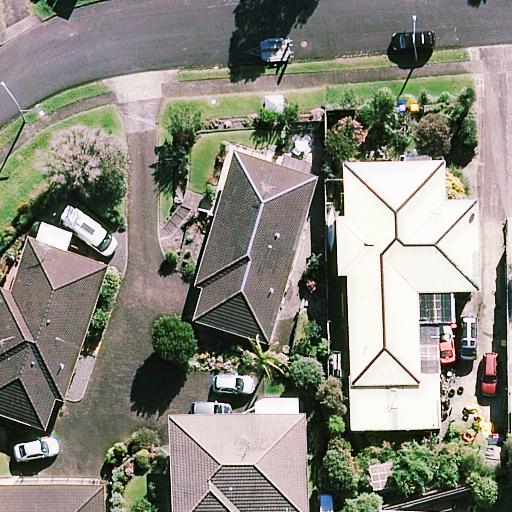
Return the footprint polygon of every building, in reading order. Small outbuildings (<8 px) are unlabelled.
[(319,178),(238,154),(201,284),(209,286),(198,324),(271,345),(319,178)] [(446,207),(447,168),(348,166),(346,279),(353,279),(351,430),(440,431),(441,372),(420,371),(421,326),(455,327),(456,293),(480,294),(481,207),(446,207)] [(78,240),(45,229),(40,244),(30,241),(0,326),(0,416),(54,435),(112,269),(72,256),(78,240)] [(308,511),(309,417),(301,417),(301,399),(259,399),(259,419),(177,419),(177,511),(308,511)] [(108,511),(108,487),(0,487),(0,511),(108,511)]
